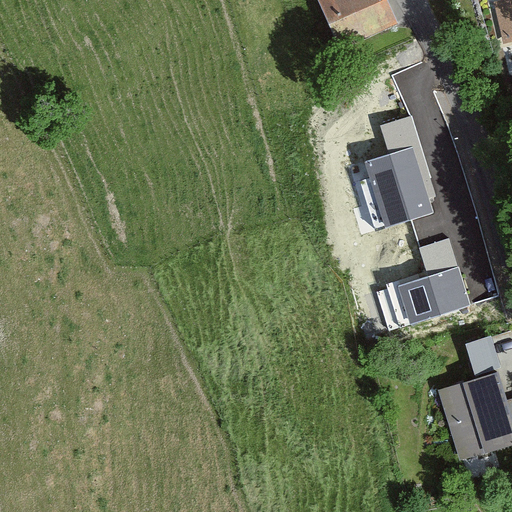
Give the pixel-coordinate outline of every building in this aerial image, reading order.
[(389,0),(323,0),(340,40),(396,18),(389,0)] [(511,0),(510,0),(497,3),(505,37),(511,35),(511,0)] [(434,194),(410,120),(382,129),(390,155),(365,163),(386,227),(431,212),(426,197),(434,194)] [(469,304),(449,241),(421,250),(429,276),(400,285),(411,322),(469,304)] [(467,336),(476,367),(501,360),(491,329),(467,336)] [(511,407),(501,369),(438,387),(458,456),(511,440),(511,407)]
